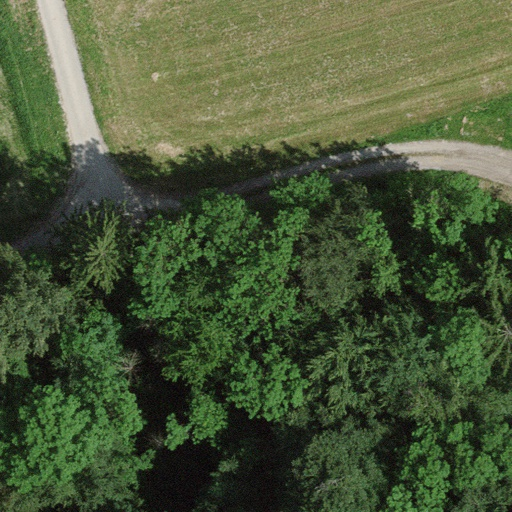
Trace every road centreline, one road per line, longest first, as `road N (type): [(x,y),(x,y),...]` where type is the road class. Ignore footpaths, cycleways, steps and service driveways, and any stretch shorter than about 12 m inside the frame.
road 1 (track): [(511,173),(472,151),(358,158),(252,190),(104,215),(0,258)]
road 2 (track): [(46,0),(104,215)]
